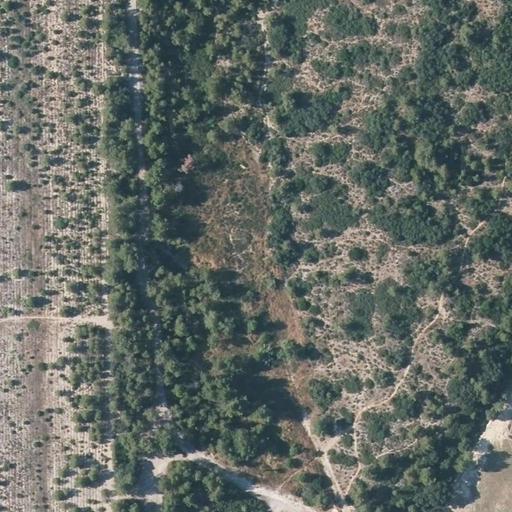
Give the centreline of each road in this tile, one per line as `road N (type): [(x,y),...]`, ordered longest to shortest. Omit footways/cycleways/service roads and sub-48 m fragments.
road 1 (track): [(158,463),(162,403),(155,315),(142,281),(133,0)]
road 2 (track): [(346,511),(302,414),(265,298),(249,279),(233,296),(244,344),(271,383)]
road 3 (track): [(309,511),(190,454)]
